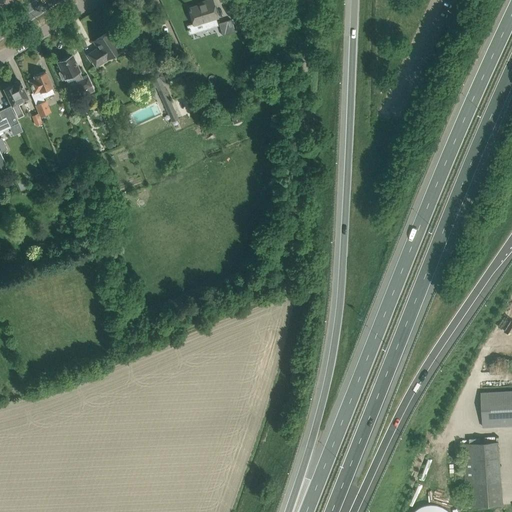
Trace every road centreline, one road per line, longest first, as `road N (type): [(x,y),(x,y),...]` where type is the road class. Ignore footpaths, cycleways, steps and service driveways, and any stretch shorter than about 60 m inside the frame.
road 1 (motorway): [(511,14),(395,279),(305,511)]
road 2 (motorway): [(354,0),(334,342),(288,511)]
road 3 (motorway): [(332,511),(511,73)]
road 4 (motorway): [(353,511),(419,377),(511,243)]
road 5 (track): [(291,292),(312,0)]
road 6 (unclassified): [(385,114),(437,0)]
